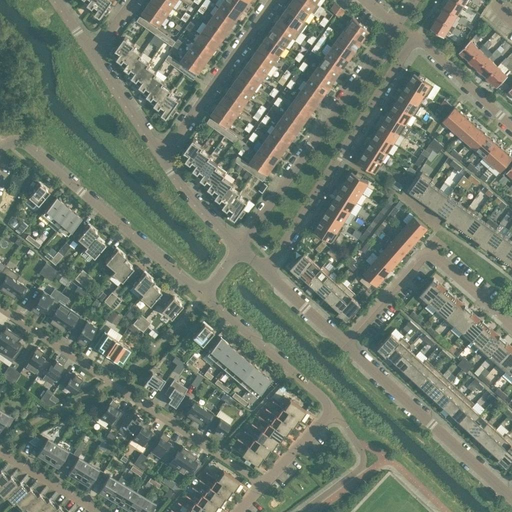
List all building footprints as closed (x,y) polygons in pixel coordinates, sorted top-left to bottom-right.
[(111,0),(97,0),(92,7),(90,9),(100,17),(103,12),(106,14),(111,8),(108,6),(109,3),(111,0)] [(163,0),(151,0),(149,3),(166,15),(172,7),(163,0)] [(228,0),(224,0),(219,7),(236,19),(242,10),(228,0)] [(246,0),(228,0),(242,10),(249,1),(246,0)] [(294,0),(292,0),(287,8),(304,20),(308,23),(314,14),(310,11),(294,0)] [(312,0),(294,0),(310,11),(314,14),(320,5),(316,3),(312,0)] [(457,14),(464,3),(458,0),(448,0),(445,6),(457,14)] [(335,12),(339,5),(335,2),(331,9),(335,12)] [(149,3),(142,13),(159,25),(166,15),(149,3)] [(468,5),(465,10),(471,15),(475,9),(468,5)] [(445,6),(438,17),(451,25),(457,14),(445,6)] [(219,7),(213,16),(230,28),(236,19),(219,7)] [(341,17),(345,11),(341,7),(337,14),(341,17)] [(287,8),(280,17),(298,29),(301,32),(308,23),(304,20),(287,8)] [(213,16),(207,25),(224,37),(230,28),(213,16)] [(468,20),(461,16),(458,21),(465,25),(468,20)] [(280,17),(274,26),(291,38),(295,40),(301,32),(298,29),(280,17)] [(353,17),(344,29),(361,41),(368,31),(369,31),(353,17)] [(444,36),(451,25),(438,17),(431,28),(444,36)] [(146,27),(153,32),(156,27),(149,23),(146,27)] [(207,25),(200,33),(217,45),(224,37),(207,25)] [(274,26),(268,34),(285,47),(288,49),(295,40),(291,38),(274,26)] [(159,37),(163,32),(156,27),(153,32),(159,37)] [(461,31),(455,27),(451,32),(458,36),(461,31)] [(338,38),(355,50),(361,41),(344,29),(338,38)] [(473,37),(477,41),(483,35),(478,31),(473,37)] [(163,32),(159,37),(166,41),(169,37),(163,32)] [(200,33),(194,42),(211,54),(217,45),(200,33)] [(268,34),(262,43),(279,55),(285,47),(268,34)] [(109,53),(121,61),(122,61),(132,47),(133,47),(135,44),(124,37),(117,47),(114,45),(109,53)] [(172,46),(173,45),(175,42),(176,41),(169,37),(166,41),(172,46)] [(349,59),(355,50),(338,38),(332,46),(349,59)] [(460,51),(469,60),(479,49),(470,40),(460,51)] [(488,40),(482,45),(486,50),(492,44),(488,40)] [(194,42),(188,51),(205,63),(211,54),(194,42)] [(262,43),(255,52),(273,64),(279,55),(262,43)] [(327,43),(321,51),(326,55),(325,55),(343,67),(349,59),(332,46),(332,47),(327,43)] [(142,54),(133,47),(132,47),(122,61),(121,61),(119,64),(129,70),(129,71),(140,56),(142,54)] [(501,52),(497,48),(491,54),(495,58),(501,52)] [(469,60),(478,69),(488,57),(479,49),(469,60)] [(188,51),(182,60),(198,72),(205,63),(188,51)] [(255,52),(249,61),(266,73),(273,64),(255,52)] [(165,60),(172,64),(175,59),(169,55),(165,60)] [(336,76),(343,67),(325,55),(319,64),(336,76)] [(127,73),(136,80),(137,80),(147,65),(148,65),(149,63),(140,56),(129,71),(129,70),(127,73)] [(478,69),(487,77),(497,66),(488,57),(478,69)] [(506,57),(500,63),(504,67),(510,61),(506,57)] [(175,59),(172,64),(178,69),(181,64),(175,59)] [(249,61),(243,70),(260,82),(266,73),(249,61)] [(181,64),(178,69),(184,73),(187,68),(181,64)] [(313,73),(330,85),(336,76),(319,64),(313,73)] [(157,72),(148,65),(147,65),(137,80),(136,80),(134,82),(144,89),(155,74),(155,75),(157,72)] [(497,66),(487,77),(496,86),(507,75),(497,66)] [(243,70),(237,79),(254,91),(260,82),(243,70)] [(324,94),(330,85),(313,73),(307,82),(324,94)] [(414,73),(408,83),(427,95),(433,86),(424,80),(426,77),(420,73),(418,76),(414,73)] [(142,91),(151,98),(162,84),(164,81),(155,75),(155,74),(144,89),(142,91)] [(237,79),(230,87),(247,100),(254,91),(237,79)] [(307,82),(301,90),(318,102),(324,94),(307,82)] [(427,96),(427,95),(408,83),(401,93),(421,105),(418,103),(424,94),(427,96)] [(151,98),(149,101),(159,107),(169,93),(170,93),(172,90),(162,84),(151,98)] [(230,87),(224,96),(241,108),(247,100),(230,87)] [(295,99),(312,111),(318,102),(301,90),(295,99)] [(179,100),(170,93),(169,93),(159,107),(157,110),(167,117),(170,112),(173,114),(177,109),(174,106),(179,100)] [(395,103),(415,115),(421,105),(401,93),(395,103)] [(224,96),(218,105),(235,117),(241,108),(224,96)] [(306,119),(312,111),(295,99),(289,107),(306,119)] [(415,116),(415,115),(395,103),(389,112),(406,123),(412,114),(415,116)] [(218,105),(211,114),(229,126),(235,117),(218,105)] [(463,114),(455,106),(443,120),(451,127),(463,114)] [(289,107),(283,115),(300,128),(306,119),(289,107)] [(383,122),(400,133),(406,123),(389,112),(383,122)] [(471,121),(463,114),(451,127),(459,135),(471,121)] [(276,124),(293,136),(300,128),(283,115),(276,124)] [(459,135),(467,142),(480,128),(471,121),(459,135)] [(393,143),(400,133),(383,122),(377,132),(393,143)] [(215,129),(222,133),(225,129),(219,124),(215,129)] [(287,146),(293,136),(276,124),(270,133),(287,146)] [(488,135),(480,128),(467,142),(476,149),(488,135)] [(222,133),(229,138),(232,134),(225,129),(222,133)] [(370,142),(387,153),(393,143),(377,132),(370,142)] [(263,143),(280,155),(287,146),(270,133),(263,143)] [(229,138),(235,143),(239,138),(232,134),(229,138)] [(496,143),(488,135),(476,149),(484,156),(496,143)] [(235,143),(242,148),(242,147),(245,144),(245,143),(239,138),(235,143)] [(183,147),(178,154),(190,163),(201,149),(203,146),(193,139),(186,149),(183,147)] [(381,162),(387,153),(370,142),(364,152),(381,162)] [(263,143),(257,152),(274,164),(280,155),(263,143)] [(504,150),(496,143),(484,156),(492,164),(504,150)] [(245,144),(242,147),(251,153),(253,150),(245,144)] [(190,163),(188,166),(197,172),(198,172),(208,158),(209,158),(211,155),(201,149),(190,163)] [(418,157),(418,158),(422,161),(423,160),(425,156),(428,158),(430,154),(424,149),(421,153),(418,157)] [(511,157),(511,156),(504,150),(492,164),(500,171),(511,157)] [(274,164),(257,152),(250,161),(267,173),(274,164)] [(375,172),(381,162),(364,152),(358,161),(375,172)] [(235,161),(241,166),(244,161),(238,156),(235,161)] [(197,172),(196,175),(205,181),(205,182),(216,167),(218,165),(209,158),(208,158),(198,172),(197,172)] [(247,170),(251,165),(244,161),(241,166),(247,170)] [(205,181),(203,184),(212,191),(213,191),(223,176),(225,174),(227,171),(218,165),(216,167),(205,182),(205,181)] [(256,169),(251,165),(247,170),(253,174),(256,169)] [(362,178),(364,175),(357,171),(355,174),(351,171),(345,181),(362,192),(368,182),(362,178)] [(409,190),(419,197),(432,178),(422,172),(409,190)] [(464,176),(458,183),(466,189),(472,182),(475,178),(470,174),(467,178),(464,176)] [(499,180),(503,184),(508,178),(504,175),(499,180)] [(212,191),(210,193),(220,200),(231,186),(233,183),(223,176),(213,191),(212,191)] [(432,178),(419,197),(428,203),(439,188),(430,181),(432,179),(432,178)] [(220,200),(218,203),(227,209),(238,195),(240,192),(244,185),(236,179),(233,183),(231,186),(220,200)] [(356,202),(362,192),(345,181),(339,191),(356,202)] [(401,185),(394,181),(390,186),(398,191),(401,185)] [(29,197),(25,201),(33,209),(37,204),(49,190),(39,182),(27,195),(29,197)] [(259,190),(262,192),(267,185),(264,183),(259,190)] [(428,203),(438,210),(449,195),(439,188),(428,203)] [(227,209),(225,212),(235,219),(238,214),(241,216),(246,210),(243,208),(248,202),(247,201),(248,199),(251,195),(242,189),(240,192),(238,195),(227,209)] [(333,201),(350,212),(356,202),(339,191),(333,201)] [(449,195),(438,210),(447,217),(445,219),(446,219),(458,202),(449,195)] [(42,213),(50,220),(64,204),(59,199),(58,200),(56,198),(57,197),(56,196),(42,213)] [(255,204),(248,199),(247,201),(248,202),(243,208),(246,210),(249,213),(255,204)] [(343,222),(350,212),(333,201),(327,211),(343,222)] [(450,221),(456,225),(469,206),(467,208),(458,202),(446,219),(449,221),(450,221)] [(65,204),(64,204),(50,220),(59,227),(73,211),(67,206),(66,207),(64,205),(65,204)] [(469,206),(456,225),(461,229),(460,229),(465,232),(477,215),(473,213),(475,210),(469,206)] [(73,211),(59,227),(67,235),(81,218),(75,213),(75,214),(72,212),(73,211)] [(337,231),(343,222),(327,211),(320,221),(340,233),(337,231)] [(407,223),(421,236),(428,227),(414,215),(407,223)] [(468,234),(474,238),(486,222),(477,215),(465,232),(468,235),(468,234)] [(11,226),(12,226),(16,229),(19,225),(16,222),(16,220),(14,218),(11,218),(9,221),(9,224),(11,226)] [(16,229),(15,230),(20,234),(27,225),(23,221),(19,225),(16,229)] [(334,243),(340,233),(320,221),(314,230),(334,243)] [(486,222),(474,238),(480,242),(479,243),(483,246),(495,229),(486,222)] [(421,236),(407,223),(400,232),(413,244),(421,236)] [(495,229),(483,246),(487,248),(493,252),(505,236),(509,229),(500,223),(499,224),(495,229)] [(88,224),(77,237),(86,245),(86,246),(95,235),(96,235),(98,232),(88,224)] [(413,244),(400,232),(392,240),(406,252),(413,244)] [(28,234),(25,238),(31,243),(34,239),(28,234)] [(82,250),(80,252),(90,259),(92,256),(93,257),(105,243),(96,235),(95,235),(86,246),(86,245),(82,250)] [(34,239),(31,243),(38,247),(40,244),(43,241),(36,236),(34,239)] [(511,240),(505,236),(493,252),(498,255),(498,256),(502,259),(511,245),(511,240)] [(406,252),(392,240),(385,248),(399,260),(406,252)] [(511,245),(502,259),(506,262),(506,261),(511,265),(511,245)] [(123,259),(124,259),(126,256),(116,248),(105,261),(114,269),(123,259)] [(399,260),(385,248),(378,256),(392,269),(399,260)] [(58,251),(53,257),(50,260),(55,264),(62,255),(58,251)] [(44,255),(50,260),(53,257),(47,252),(44,255)] [(294,258),(288,265),(299,275),(312,260),(304,252),(297,260),(294,258)] [(372,252),(365,260),(371,265),(384,277),(392,269),(378,256),(372,252)] [(133,267),(124,259),(123,259),(114,269),(110,274),(111,274),(112,273),(121,281),(133,267)] [(312,260),(299,275),(300,274),(308,281),(320,267),(312,260)] [(320,267),(308,281),(316,288),(328,275),(329,275),(331,272),(335,267),(327,260),(320,267)] [(39,272),(44,276),(51,266),(45,262),(39,272)] [(371,265),(363,273),(377,285),(384,277),(371,265)] [(0,288),(6,293),(18,275),(5,266),(0,273),(0,282),(2,283),(0,286),(0,288)] [(57,270),(51,266),(44,276),(50,280),(57,270)] [(74,278),(79,282),(87,273),(82,269),(74,278)] [(133,285),(142,293),(151,283),(152,283),(154,280),(144,272),(133,285)] [(92,277),(87,273),(79,282),(84,287),(92,277)] [(18,275),(6,293),(14,298),(17,293),(23,298),(29,289),(16,280),(19,275),(18,275)] [(328,275),(316,288),(324,296),(339,279),(336,282),(329,275),(328,275)] [(430,282),(427,280),(422,285),(425,288),(420,293),(429,301),(442,286),(437,282),(438,281),(434,278),(430,282)] [(339,279),(324,296),(332,303),(347,286),(339,279)] [(142,293),(138,298),(139,298),(140,297),(149,304),(161,291),(152,283),(151,283),(142,293)] [(347,286),(332,303),(339,310),(338,311),(339,312),(353,297),(352,297),(355,294),(347,286)] [(442,286),(429,301),(437,309),(451,293),(448,290),(447,291),(442,286)] [(42,291),(30,309),(38,314),(41,310),(47,314),(56,300),(60,294),(53,289),(49,295),(42,291)] [(108,305),(116,296),(111,292),(104,301),(108,305)] [(451,293),(437,309),(446,316),(459,301),(454,297),(455,296),(451,293)] [(56,300),(47,314),(53,318),(50,322),(57,327),(69,309),(63,304),(67,298),(60,294),(56,300)] [(116,296),(108,305),(113,309),(121,300),(116,296)] [(172,296),(161,309),(171,318),(182,304),(172,296)] [(353,297),(339,312),(349,321),(356,315),(353,312),(361,304),(353,297)] [(459,301),(446,316),(444,319),(452,326),(468,308),(465,305),(464,306),(459,301)] [(453,327),(451,330),(459,337),(463,332),(463,331),(476,316),(471,312),(472,312),(468,308),(452,326),(453,327)] [(69,309),(57,327),(64,332),(67,327),(73,331),(82,318),(69,309)] [(129,310),(125,313),(131,318),(134,314),(129,310)] [(121,317),(113,311),(108,318),(117,324),(121,317)] [(133,323),(138,327),(145,318),(141,314),(133,323)] [(476,316),(463,331),(472,339),(485,323),(482,321),(476,316)] [(82,318),(73,331),(79,335),(76,340),(84,345),(96,327),(82,318)] [(145,318),(138,327),(143,331),(150,322),(145,318)] [(203,322),(192,336),(202,344),(213,331),(203,322)] [(485,323),(472,339),(480,347),(494,331),(489,328),(489,327),(485,323)] [(0,349),(13,331),(5,326),(2,331),(0,329),(0,349)] [(118,339),(121,334),(110,327),(106,332),(118,339)] [(20,336),(13,331),(0,349),(14,359),(23,345),(17,340),(20,336)] [(97,347),(108,355),(118,341),(104,331),(96,343),(98,345),(97,347)] [(494,331),(480,347),(481,347),(478,349),(487,357),(503,339),(500,336),(499,336),(494,331)] [(382,338),(375,345),(386,355),(399,340),(391,332),(384,341),(382,338)] [(214,360),(229,344),(223,339),(222,340),(220,338),(221,337),(220,337),(206,353),(214,360)] [(399,340),(386,355),(387,354),(395,361),(410,344),(402,337),(399,340)] [(503,339),(487,357),(488,358),(490,355),(497,362),(511,346),(506,343),(506,342),(503,339)] [(132,351),(118,341),(108,355),(120,363),(122,360),(124,362),(132,351)] [(229,344),(214,360),(223,367),(237,351),(231,346),(231,347),(228,345),(229,344)] [(410,344),(395,361),(403,368),(415,355),(408,348),(411,345),(410,344)] [(511,347),(511,346),(497,362),(506,369),(511,362),(511,347)] [(24,365),(37,374),(47,361),(41,357),(44,352),(36,347),(24,365)] [(231,375),(245,358),(239,353),(239,354),(237,352),(237,351),(223,367),(231,375)] [(185,363),(190,367),(193,364),(198,358),(193,354),(185,363)] [(415,355),(403,368),(411,376),(426,359),(423,362),(415,355)] [(239,382),(253,365),(248,360),(247,361),(245,359),(245,358),(231,375),(239,382)] [(426,359),(411,376),(419,383),(434,367),(426,359)] [(53,365),(47,361),(37,374),(51,384),(63,365),(56,360),(53,365)] [(173,370),(178,374),(185,364),(179,360),(176,364),(173,370)] [(196,372),(199,369),(193,364),(190,367),(196,372)] [(7,379),(14,369),(8,365),(2,375),(7,379)] [(248,389),(262,372),(256,367),(255,368),(253,366),(254,365),(253,365),(239,382),(248,389)] [(434,367),(419,383),(427,391),(442,374),(434,367)] [(13,383),(20,373),(14,369),(7,379),(13,383)] [(151,371),(142,385),(150,390),(153,385),(159,390),(165,381),(151,371)] [(206,371),(203,374),(210,379),(212,375),(206,371)] [(262,372),(248,389),(256,396),(270,379),(264,374),(263,375),(261,373),(262,372)] [(72,377),(65,373),(59,382),(73,391),(82,378),(75,373),(72,377)] [(190,383),(196,387),(203,377),(197,373),(190,383)] [(442,374),(427,391),(435,398),(450,381),(442,374)] [(173,379),(164,393),(170,397),(167,401),(175,407),(187,388),(173,379)] [(214,382),(221,387),(223,384),(217,379),(214,382)] [(450,381),(435,398),(443,405),(458,389),(450,381)] [(221,387),(227,392),(230,389),(223,384),(221,387)] [(458,389),(443,405),(451,413),(466,396),(458,389)] [(45,404),(52,394),(46,390),(39,400),(45,404)] [(232,396),(238,400),(240,397),(234,392),(232,396)] [(466,396),(451,413),(459,420),(472,407),(474,404),(466,396)] [(186,414),(194,419),(202,406),(189,397),(183,406),(189,410),(186,414)] [(238,400),(244,405),(247,402),(240,397),(238,400)] [(119,403),(111,398),(99,416),(113,425),(122,411),(116,407),(119,403)] [(280,406),(283,408),(298,418),(299,419),(305,410),(291,400),(287,405),(283,402),(280,406)] [(472,407),(459,420),(467,428),(480,414),(485,409),(477,401),(474,404),(472,407)] [(210,424),(216,415),(202,406),(194,419),(201,424),(204,420),(210,424)] [(292,426),(298,418),(283,408),(280,412),(276,409),(273,413),(278,417),(290,425),(292,426)] [(0,410),(0,429),(6,418),(11,421),(13,418),(0,410)] [(480,414),(467,428),(475,435),(488,422),(480,414)] [(127,415),(118,428),(132,438),(144,420),(137,415),(134,419),(127,415)] [(216,415),(210,424),(216,428),(213,432),(220,437),(229,424),(216,415)] [(268,422),(271,424),(283,433),(285,434),(290,425),(278,417),(275,421),(270,418),(268,422)] [(132,438),(131,438),(145,447),(154,433),(148,429),(151,424),(144,420),(132,438)] [(488,422),(475,435),(483,443),(496,429),(488,422)] [(496,429),(483,443),(491,450),(507,433),(509,431),(501,423),(496,429)] [(278,441),(283,433),(271,424),(268,429),(263,426),(261,430),(264,432),(276,440),(278,441)] [(105,437),(102,441),(107,445),(108,445),(114,435),(109,431),(105,437)] [(164,460),(173,446),(167,442),(170,437),(162,432),(150,450),(164,460)] [(254,437),(257,439),(269,448),(271,449),(276,440),(264,432),(261,436),(256,433),(254,437)] [(511,438),(507,433),(491,450),(499,457),(498,458),(498,459),(511,444),(511,443),(511,438)] [(39,438),(35,445),(40,448),(37,453),(47,460),(57,444),(41,435),(39,438)] [(264,456),(269,448),(257,439),(254,444),(249,441),(247,445),(250,447),(262,456),(264,456)] [(511,443),(511,444),(498,459),(509,468),(511,464),(511,443)] [(57,444),(47,460),(58,466),(65,454),(70,457),(72,454),(57,444)] [(173,446),(164,460),(177,469),(189,450),(182,445),(179,450),(173,446)] [(75,460),(68,472),(78,478),(87,463),(77,457),(81,451),(76,447),(72,454),(70,457),(75,460)] [(257,464),(262,456),(250,447),(246,451),(242,448),(239,452),(257,464)] [(186,468),(194,473),(201,465),(194,460),(197,455),(189,450),(177,469),(183,473),(186,468)] [(139,466),(142,462),(146,457),(140,452),(133,463),(139,466)] [(87,463),(78,478),(89,485),(96,472),(101,475),(103,472),(87,463)] [(215,478),(231,489),(232,490),(239,481),(222,470),(219,475),(215,472),(212,476),(215,478)] [(10,475),(7,477),(0,484),(0,493),(3,497),(17,483),(13,479),(10,475)] [(98,490),(108,496),(117,481),(107,475),(98,490)] [(225,497),(231,489),(215,478),(212,482),(208,480),(205,484),(208,486),(224,496),(225,497)] [(19,481),(17,483),(3,497),(1,499),(6,495),(13,502),(27,489),(23,484),(19,481)] [(108,496),(117,502),(126,486),(117,481),(108,496)] [(29,486),(27,489),(13,502),(11,504),(11,505),(15,501),(22,508),(36,494),(32,490),(29,486)] [(126,486),(117,502),(126,507),(135,492),(126,486)] [(224,496),(208,486),(205,490),(201,487),(198,491),(201,493),(217,504),(218,505),(224,496)] [(36,494),(22,508),(20,510),(21,511),(25,506),(30,511),(33,511),(46,500),(42,496),(38,492),(36,494)] [(136,511),(145,498),(135,492),(126,507),(134,511),(136,511)] [(210,511),(211,511),(217,504),(201,493),(198,498),(194,495),(191,499),(194,501),(210,511)] [(48,498),(46,500),(33,511),(49,511),(55,506),(51,502),(48,498)] [(145,498),(136,511),(149,511),(154,503),(145,498)] [(209,511),(210,511),(194,501),(191,505),(187,502),(184,506),(187,508),(192,511),(209,511)]
